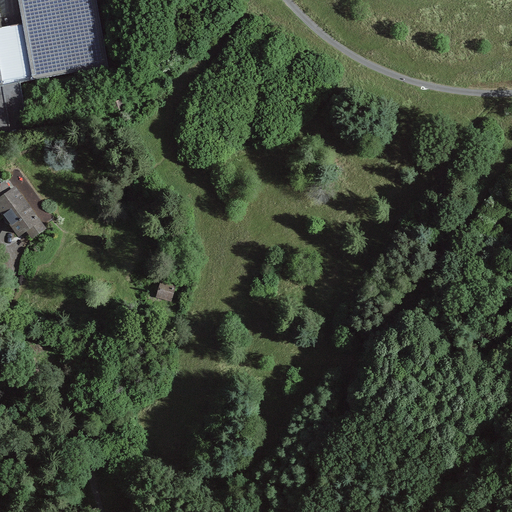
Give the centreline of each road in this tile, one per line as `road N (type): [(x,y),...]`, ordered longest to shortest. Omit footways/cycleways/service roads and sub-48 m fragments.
road 1 (unclassified): [(288,0),(334,43),(409,81),(511,91)]
road 2 (track): [(107,511),(88,450),(0,335)]
